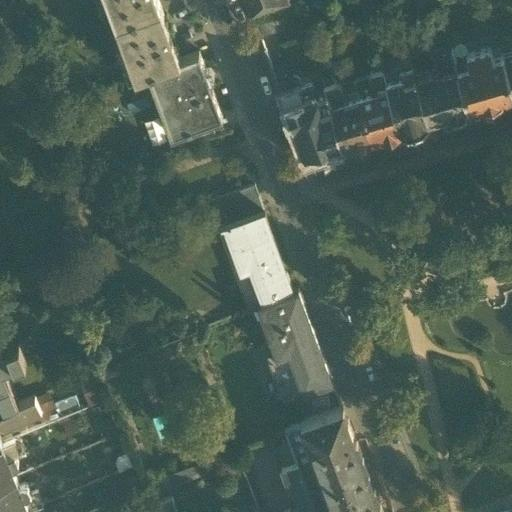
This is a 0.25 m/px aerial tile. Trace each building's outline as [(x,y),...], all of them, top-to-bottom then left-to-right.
[(107,0),(116,22),(160,6),(157,0),(107,0)] [(247,0),(251,10),(279,0),(247,0)] [(385,0),(389,12),(397,10),(394,2),(393,0),(385,0)] [(404,0),(403,0),(394,2),(397,10),(407,7),(404,0)] [(135,75),(154,68),(179,59),(160,6),(116,22),(135,75)] [(254,21),(260,36),(276,32),(271,16),(254,21)] [(429,119),(469,108),(457,65),(451,44),(431,50),(435,66),(415,71),(429,119)] [(380,58),(380,60),(382,65),(410,56),(407,45),(394,49),(395,53),(380,58)] [(469,108),(511,94),(511,82),(504,54),(503,52),(493,55),(490,45),(466,53),(469,62),(457,65),(469,108)] [(413,67),(415,71),(435,66),(431,50),(418,53),(421,65),(413,67)] [(198,51),(179,59),(154,68),(177,132),(182,130),(187,128),(188,129),(191,128),(191,127),(212,119),(222,115),(198,51)] [(400,128),(429,119),(415,71),(413,67),(410,56),(382,65),(382,66),(400,128)] [(382,66),(382,65),(380,60),(370,63),(372,69),(382,66)] [(372,137),(400,128),(382,66),(372,69),(368,74),(354,79),(372,137)] [(323,77),(324,83),(334,80),(333,74),(323,77)] [(297,75),(293,75),(277,81),(282,94),(302,86),(299,78),(297,75)] [(343,145),(372,137),(354,79),(340,82),(334,80),(324,83),(325,84),(327,93),(343,145)] [(305,157),(343,145),(327,93),(317,96),(314,88),(312,82),(302,86),(282,94),(305,157)] [(325,84),(314,88),(317,96),(327,93),(325,84)] [(182,130),(187,142),(217,131),(212,119),(191,127),(191,128),(188,129),(187,128),(182,130)] [(216,212),(222,210),(221,209),(259,195),(254,182),(211,198),(216,212)] [(264,209),(259,195),(221,209),(222,210),(226,223),(264,209)] [(250,267),(263,302),(293,290),(264,210),(265,210),(264,209),(226,223),(220,225),(221,227),(222,226),(239,271),(250,267)] [(299,288),(293,290),(263,302),(258,304),(275,351),(271,352),(287,397),(333,380),(299,288)] [(0,409),(20,402),(9,375),(5,377),(0,365),(0,362),(3,361),(7,359),(10,364),(27,357),(20,340),(18,341),(3,347),(0,338),(0,409)] [(0,365),(5,377),(9,375),(5,366),(10,364),(7,359),(3,361),(0,362),(0,365)] [(106,399),(94,371),(78,378),(90,406),(106,399)] [(36,395),(42,410),(43,412),(57,406),(50,389),(36,395)] [(36,395),(20,402),(0,409),(0,421),(1,421),(2,423),(5,425),(42,410),(36,395)] [(316,511),(381,511),(343,406),(314,417),(286,428),(290,439),(297,459),(316,511)] [(113,415),(100,420),(107,437),(120,432),(113,415)] [(16,436),(3,441),(0,442),(0,481),(17,474),(13,466),(17,465),(19,461),(16,453),(21,450),(24,444),(22,438),(16,436)] [(277,444),(284,464),(297,459),(290,439),(277,444)] [(143,489),(149,503),(172,493),(173,495),(228,463),(232,461),(233,464),(240,461),(235,448),(142,486),(143,489)] [(127,450),(118,454),(115,461),(120,471),(134,465),(127,450)] [(301,504),(303,511),(316,511),(297,459),(284,464),(282,465),(297,505),(301,504)] [(232,461),(228,463),(234,478),(245,474),(240,461),(233,464),(232,461)] [(143,489),(142,486),(136,471),(118,479),(125,496),(143,489)] [(21,484),(17,474),(0,481),(0,511),(20,511),(31,508),(44,502),(38,488),(31,491),(28,484),(23,483),(21,484)] [(178,511),(173,495),(172,493),(149,503),(153,511),(178,511)]
